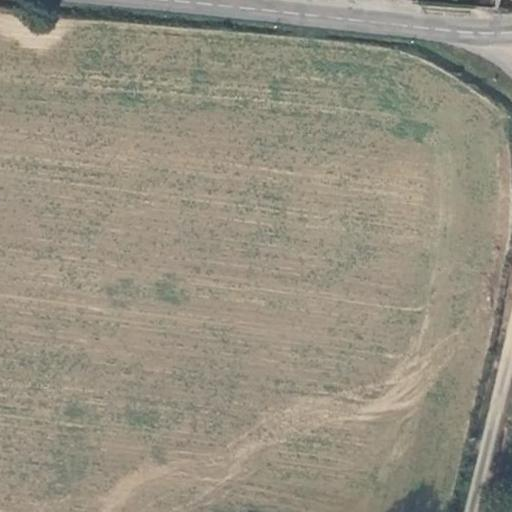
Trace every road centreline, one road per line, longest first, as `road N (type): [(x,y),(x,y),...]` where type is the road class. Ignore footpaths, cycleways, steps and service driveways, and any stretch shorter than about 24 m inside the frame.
road 1 (unclassified): [(511,30),(465,32),(163,0)]
road 2 (unclassified): [(511,340),(470,511)]
